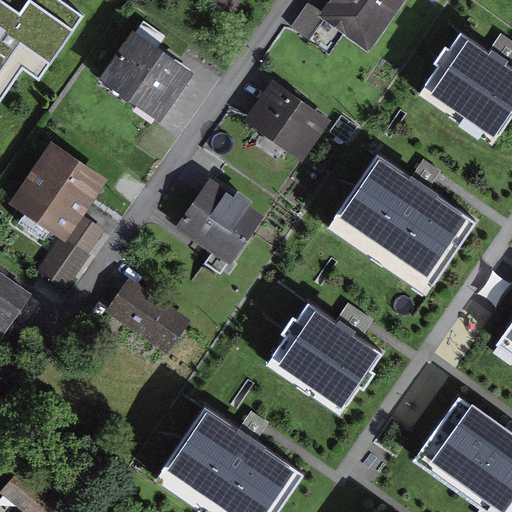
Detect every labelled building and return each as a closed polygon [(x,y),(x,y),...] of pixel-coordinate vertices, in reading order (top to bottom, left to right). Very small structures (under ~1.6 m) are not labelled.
[(0,0),(0,96),(21,67),(36,77),(80,17),(57,0),(0,0)] [(401,0),(333,0),(326,11),(372,43),(401,0)] [(511,118),(511,64),(463,31),(422,91),(497,141),(511,118)] [(187,72),(134,36),(105,78),(158,115),(187,72)] [(327,121),(275,85),(251,120),(302,156),(327,121)] [(102,182),(53,148),(15,202),(64,236),(79,215),(102,182)] [(475,219),(377,151),(331,217),(429,285),(475,219)] [(259,216),(212,183),(183,225),(230,258),(259,216)] [(64,236),(42,268),(64,284),(101,231),(79,215),(64,236)] [(0,332),(26,295),(0,277),(0,332)] [(130,281),(109,311),(166,350),(186,320),(130,281)] [(381,348),(306,299),(265,362),(339,411),(381,348)] [(511,324),(502,340),(511,347),(511,324)] [(21,360),(0,346),(0,371),(10,378),(21,360)] [(511,511),(511,432),(459,395),(418,454),(499,511),(511,511)] [(279,511),(306,474),(206,405),(155,479),(203,511),(279,511)]
